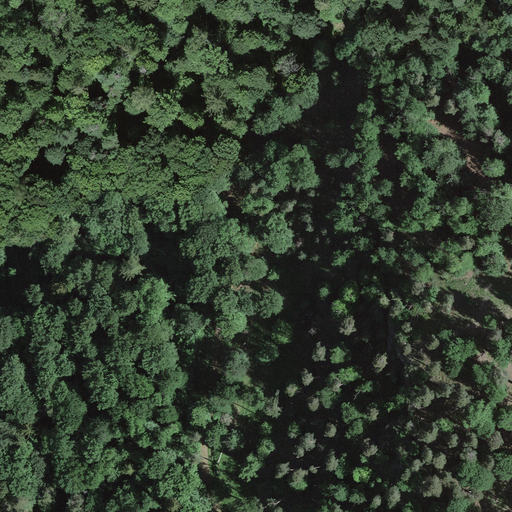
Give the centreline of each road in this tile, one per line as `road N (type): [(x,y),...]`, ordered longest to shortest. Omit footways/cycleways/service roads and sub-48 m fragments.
road 1 (track): [(304,0),(250,119),(221,212),(221,305),(204,458),(216,511)]
road 2 (track): [(91,0),(19,213),(24,294),(62,511)]
